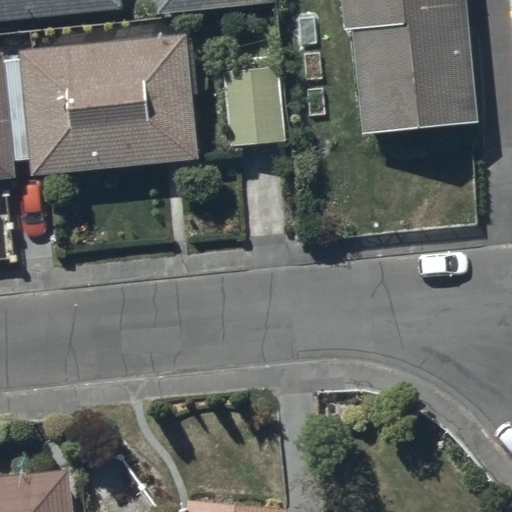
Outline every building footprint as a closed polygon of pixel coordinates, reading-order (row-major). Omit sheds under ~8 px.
[(0,0),(0,22),(121,11),(120,0),(0,0)] [(478,112),(467,0),(341,0),(344,22),(353,21),(363,123),(478,112)] [(4,52),(0,51),(0,183),(15,182),(14,165),(27,163),(29,176),(198,159),(192,97),(198,96),(193,46),(187,47),(185,34),(19,51),(20,62),(5,64),(4,52)] [(273,60),(224,63),(230,137),(278,134),(273,60)] [(74,511),(70,461),(0,467),(0,511),(74,511)] [(294,511),(295,495),(185,489),(184,506),(169,505),(168,511),(294,511)]
